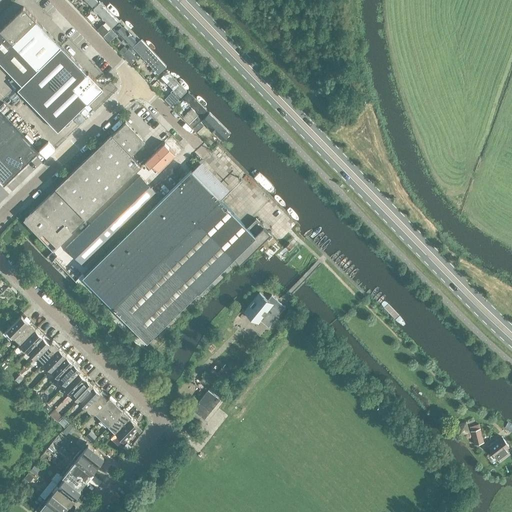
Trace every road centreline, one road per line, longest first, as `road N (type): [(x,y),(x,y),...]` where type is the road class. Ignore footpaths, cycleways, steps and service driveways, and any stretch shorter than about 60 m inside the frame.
road 1 (primary): [(172,0),(511,344)]
road 2 (primary): [(511,328),(188,0)]
road 3 (residential): [(89,511),(165,420),(0,262)]
road 4 (residential): [(0,218),(141,86)]
road 5 (residential): [(141,86),(57,0)]
